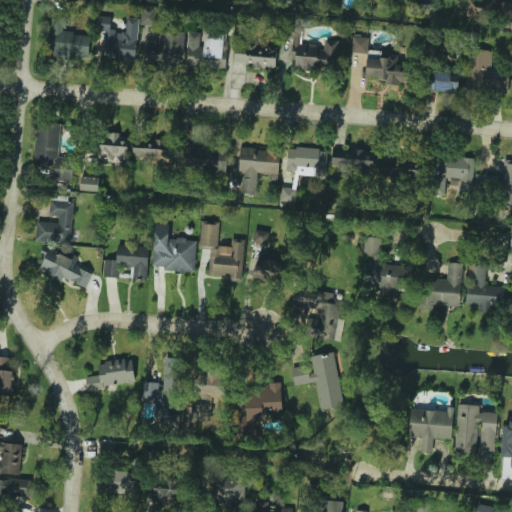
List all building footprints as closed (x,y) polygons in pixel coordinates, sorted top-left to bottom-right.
[(152,24),(153,5),(142,5),(141,24),(152,24)] [(138,18),(126,18),(126,31),(110,31),(110,16),(96,16),(96,30),(106,31),(104,59),(136,61),(138,18)] [(89,57),(89,30),(65,30),(65,18),(51,18),(51,57),(89,57)] [(146,40),(144,63),(182,65),(184,32),(160,30),(159,41),(146,40)] [(186,67),(226,69),(229,32),(203,30),(203,33),(188,32),(186,67)] [(300,44),(300,31),(288,31),(288,58),(295,58),(295,69),(336,68),(336,40),(324,40),(324,44),(300,44)] [(367,53),(367,37),(352,36),(352,52),(367,53)] [(277,45),(248,43),(247,53),(235,53),(234,61),(253,62),(252,68),(276,69),(277,45)] [(490,75),(492,50),(470,48),(466,89),(509,93),(510,77),(490,75)] [(400,58),(366,57),(365,79),(400,80),(400,58)] [(459,73),(433,72),(433,80),(428,79),(427,91),(458,92),(459,73)] [(58,158),(60,123),(36,122),(34,165),(54,166),(53,180),(72,181),(73,159),(58,158)] [(97,158),(112,158),(112,154),(127,155),(128,134),(98,133),(97,158)] [(132,159),(171,160),(172,140),(133,139),(132,159)] [(226,172),(227,147),(193,146),(194,143),(183,142),(182,170),(226,172)] [(256,194),(257,173),(268,173),(268,179),(278,180),(280,150),(240,147),(239,171),(243,171),(241,193),(256,194)] [(326,175),(327,149),(287,147),(286,173),(326,175)] [(373,150),(331,151),(332,170),(373,169),(373,150)] [(474,158),(435,156),(433,180),(459,181),(458,190),(472,190),(474,158)] [(381,183),(420,182),(420,159),(381,160),(381,183)] [(511,162),(504,161),(502,178),(500,177),(497,207),(511,208),(511,162)] [(98,191),(99,177),(80,176),(80,190),(98,191)] [(35,241),(71,243),(73,201),(50,200),(50,215),(59,215),(58,223),(36,221),(35,241)] [(208,274),(231,275),(230,279),(242,279),(244,242),(231,241),(231,246),(218,245),(219,221),(201,220),(199,247),(209,247),(208,274)] [(196,239),(168,238),(169,224),(154,223),(152,269),(195,271),(196,239)] [(267,244),(268,231),(254,229),(252,242),(267,244)] [(380,264),(381,237),(364,236),(363,255),(373,256),(373,263),(366,263),(365,286),(380,287),(380,297),(393,298),(393,290),(405,290),(406,265),(380,264)] [(93,271),(75,265),(78,257),(44,245),(37,265),(47,269),(45,275),(62,281),(63,278),(87,287),(93,271)] [(253,276),(283,285),(289,264),(258,256),(253,276)] [(460,305),(462,263),(447,262),(447,278),(427,278),(426,304),(460,305)] [(293,304),(317,308),(316,318),(308,317),(306,336),(339,341),(342,319),(339,319),(342,299),(334,298),(334,293),(295,287),(293,304)] [(294,385),(315,381),(321,412),(344,408),(334,352),(312,356),(313,364),(291,367),(294,385)] [(13,356),(0,356),(0,395),(14,395),(13,356)] [(85,376),(87,391),(113,389),(113,384),(134,382),(132,359),(98,362),(99,375),(85,376)] [(197,376),(202,397),(223,392),(218,371),(197,376)] [(143,398),(158,399),(158,382),(144,381),(143,398)] [(259,440),(258,417),(282,415),(281,385),(246,386),(247,416),(236,416),(237,441),(259,440)] [(454,454),(477,455),(478,449),(495,450),(497,412),(479,411),(479,405),(457,403),(454,454)] [(410,408),(409,436),(421,437),(421,452),(432,453),(433,438),(452,439),(453,410),(410,408)] [(511,419),(509,420),(509,427),(503,426),(501,456),(511,456),(511,419)] [(102,451),(114,451),(115,442),(102,441),(102,451)] [(21,443),(4,443),(3,459),(0,459),(0,473),(20,474),(21,443)] [(137,493),(138,471),(106,470),(106,479),(98,479),(98,492),(137,493)] [(201,485),(209,485),(209,503),(244,503),(244,480),(228,480),(228,470),(201,470),(201,485)] [(0,495),(29,496),(29,478),(0,477),(0,495)] [(300,511),(339,511),(341,499),(318,498),(317,511),(300,510),(300,511)] [(291,511),(292,508),(268,507),(268,503),(250,503),(250,511),(291,511)]
